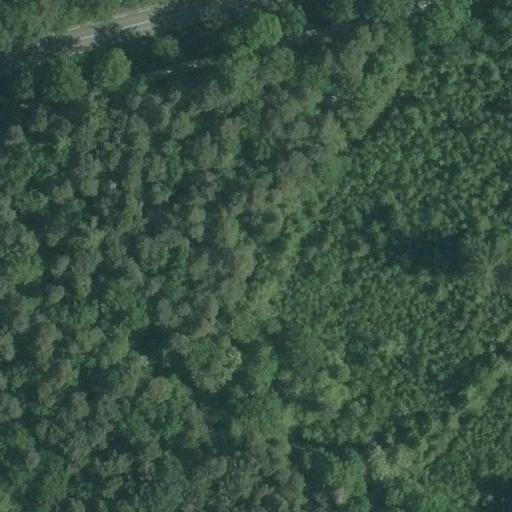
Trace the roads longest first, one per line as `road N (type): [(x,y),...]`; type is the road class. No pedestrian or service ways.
road 1 (track): [(412,0),(198,379),(167,511)]
road 2 (track): [(198,379),(419,511)]
road 3 (primary): [(0,61),(236,0)]
